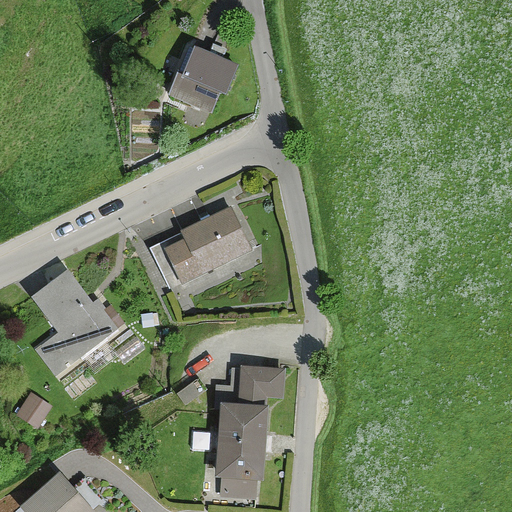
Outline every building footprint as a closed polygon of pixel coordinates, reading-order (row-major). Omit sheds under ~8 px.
[(177,73),(169,95),(212,112),(220,91),(226,94),(239,64),(194,46),(182,75),(177,73)] [(149,248),(170,291),(182,285),(203,275),(252,250),(230,207),(181,232),(149,248)] [(68,270),(30,298),(56,333),(33,349),(54,378),(120,330),(98,301),(93,304),(68,270)] [(222,477),(220,496),(256,499),(257,480),(264,481),(269,406),(266,405),(267,398),(283,399),(285,369),(242,366),(239,403),(220,402),(215,477),(222,477)] [(195,380),(177,394),(186,405),(204,391),(195,380)] [(50,406),(30,394),(17,416),(37,428),(50,406)] [(93,511),(59,473),(20,507),(23,511),(93,511)]
